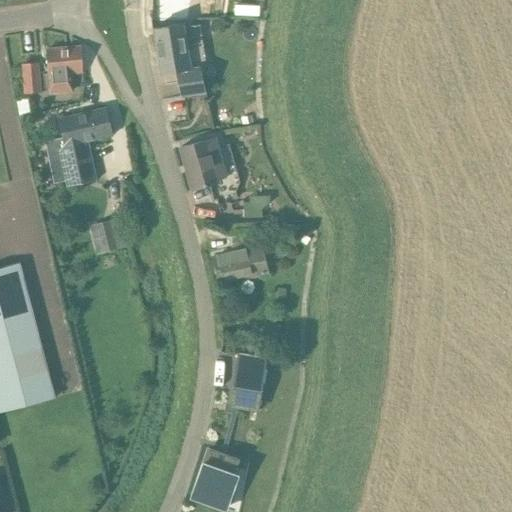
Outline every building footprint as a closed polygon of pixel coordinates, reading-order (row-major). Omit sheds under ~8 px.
[(186,21),(188,0),(157,0),(168,2),(165,22),(186,21)] [(190,70),(182,25),(153,29),(160,74),(175,72),(179,97),(204,93),(200,69),(190,70)] [(81,72),(80,47),(47,50),(48,74),(44,74),(45,89),(51,88),(51,87),(57,87),(57,93),(72,92),(70,73),(81,72)] [(40,92),(38,64),(23,65),(25,93),(40,92)] [(45,142),(50,161),(60,159),(67,187),(76,185),(96,181),(87,141),(113,135),(106,108),(87,113),(58,119),(62,138),(45,142)] [(227,178),(216,139),(180,149),(192,191),(217,183),(217,181),(227,178)] [(249,202),(243,202),(243,218),(262,218),(262,209),(270,202),(270,196),(249,196),(249,202)] [(135,203),(121,204),(122,213),(136,212),(135,203)] [(112,221),(89,227),(97,255),(119,249),(112,221)] [(268,274),(262,248),(239,251),(231,253),(212,258),(218,284),(268,274)] [(0,412),(54,398),(19,264),(0,268),(0,412)] [(238,354),(232,392),(260,397),(266,361),(267,357),(238,352),(238,354)] [(238,464),(238,463),(238,462),(238,461),(237,461),(237,460),(237,459),(236,459),(236,458),(235,458),(234,458),(234,457),(228,455),(216,451),(211,450),(210,450),(209,450),(208,450),(207,450),(207,451),(206,451),(206,452),(190,497),(223,508),(224,505),(234,475),(238,464)]
